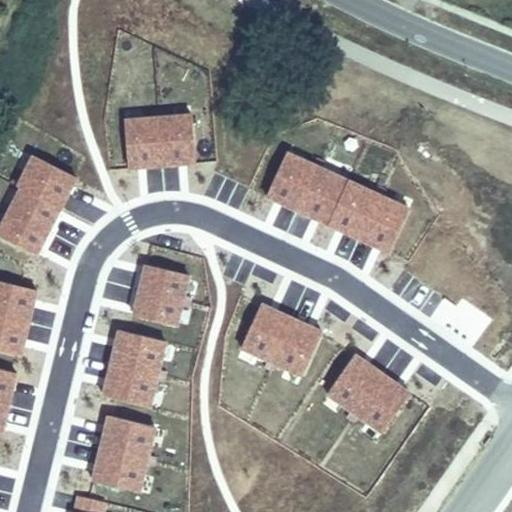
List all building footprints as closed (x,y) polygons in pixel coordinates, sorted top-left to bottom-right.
[(192,116),(159,118),(162,166),(196,163),(192,116)] [(159,118),(125,121),(129,169),(162,166),(159,118)] [(267,197),(298,211),(317,167),(287,153),(267,197)] [(34,156),(18,187),(21,189),(61,209),(77,178),(34,156)] [(317,167),(298,211),(328,225),(348,181),(317,167)] [(348,181),(328,225),(359,239),(379,195),(348,181)] [(21,189),(9,212),(49,232),(61,209),(21,189)] [(379,195),(359,239),(390,253),(410,210),(379,195)] [(0,236),(37,255),(49,232),(9,212),(0,229),(0,236)] [(147,265),(140,290),(183,301),(190,275),(147,265)] [(0,281),(0,316),(29,323),(37,290),(0,281)] [(177,326),(183,301),(140,290),(134,316),(177,326)] [(261,305),(241,348),(272,362),(292,319),(261,305)] [(0,350),(21,356),(29,323),(0,316),(0,350)] [(292,319),(272,362),(303,376),(323,333),(292,319)] [(120,330),(112,363),(158,375),(166,342),(120,330)] [(355,355),(328,394),(355,413),(383,374),(355,355)] [(150,408),(158,375),(112,363),(104,396),(150,408)] [(0,369),(0,404),(9,406),(17,373),(0,369)] [(383,374),(355,413),(383,433),(410,393),(383,374)] [(0,438),(1,439),(9,406),(0,404),(0,438)] [(109,416),(101,449),(148,460),(156,427),(109,416)] [(93,481),(140,493),(148,460),(101,449),(93,481)] [(79,496),(75,511),(103,511),(106,503),(79,496)]
